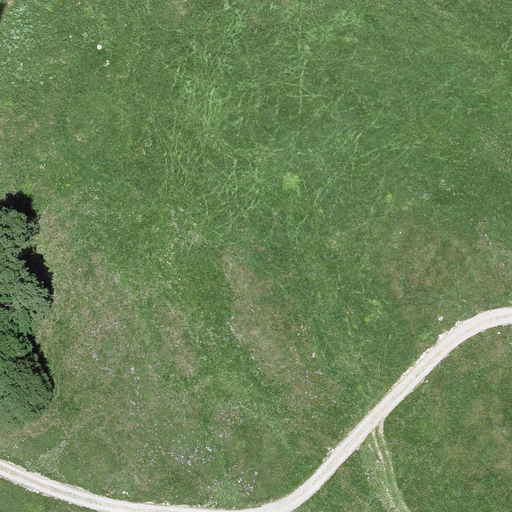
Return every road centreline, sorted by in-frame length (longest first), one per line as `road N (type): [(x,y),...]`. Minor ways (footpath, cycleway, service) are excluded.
road 1 (track): [(274,511),(327,470),(464,330),(511,314)]
road 2 (track): [(0,464),(75,496),(174,511)]
